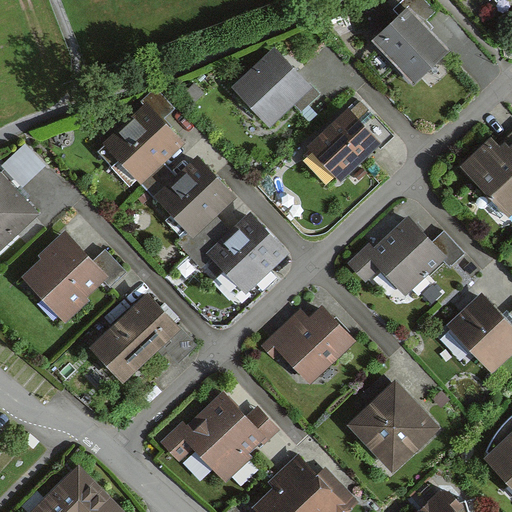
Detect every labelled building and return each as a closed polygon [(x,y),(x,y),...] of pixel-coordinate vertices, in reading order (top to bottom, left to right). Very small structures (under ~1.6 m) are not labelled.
[(444,56),(403,10),(368,42),(408,88),(444,56)] [(308,91),(270,52),(237,84),(274,123),(308,91)] [(106,138),(143,177),(187,136),(150,97),(106,138)] [(382,149),(348,113),(307,152),(341,187),(382,149)] [(501,220),(511,210),(511,147),(504,154),(500,149),(496,152),(488,143),(457,169),(501,220)] [(237,194),(200,154),(158,194),(195,233),(237,194)] [(2,168),(0,170),(0,248),(42,210),(2,168)] [(292,249),(253,209),(211,249),(250,289),(292,249)] [(386,264),(409,290),(453,252),(417,212),(377,247),(372,241),(350,261),(367,280),(386,264)] [(27,276),(68,319),(91,297),(87,294),(110,272),(69,229),(41,256),(44,260),(27,276)] [(397,305),(407,297),(385,271),(375,279),(397,305)] [(151,288),(92,343),(126,379),(185,324),(151,288)] [(511,333),(479,299),(453,324),(496,368),(511,352),(511,333)] [(304,307),(265,344),(275,355),(284,347),(314,380),(359,338),(326,303),(312,316),(304,307)] [(374,403),(355,421),(398,467),(444,425),(401,378),(396,382),(390,376),(368,396),(374,403)] [(186,422),(167,439),(184,459),(199,446),(227,477),(255,452),(253,450),(269,436),(248,412),(229,391),(190,426),(186,422)] [(493,453),(492,455),(511,476),(511,418),(490,450),(493,453)] [(278,487),(258,506),(263,511),(347,511),(360,500),(328,468),(323,473),(304,454),(274,483),(278,487)] [(34,511),(125,511),(127,510),(80,465),(34,511)] [(477,511),(451,483),(419,511),(477,511)]
